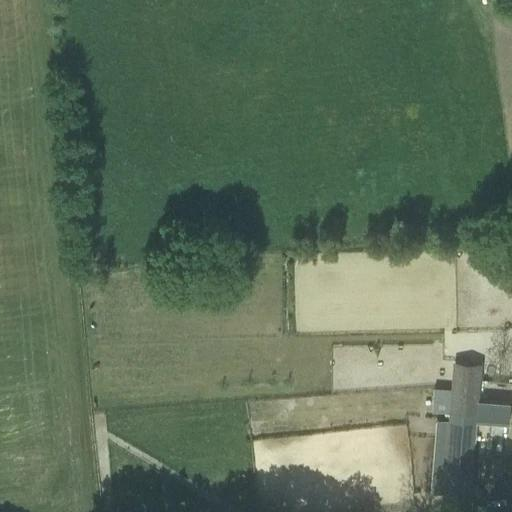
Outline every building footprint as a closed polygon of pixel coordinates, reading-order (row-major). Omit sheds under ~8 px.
[(450,420),(444,494),(470,496),(476,419),(478,399),(480,363),(455,361),(450,420)] [(491,393),(511,396),(511,368),(495,366),(491,393)] [(478,399),(476,419),(509,421),(510,402),(510,401),(479,399),(478,399)] [(421,450),(445,454),(449,431),(425,426),(421,450)] [(394,462),(373,462),(374,474),(363,474),(363,496),(394,496),(394,462)]
